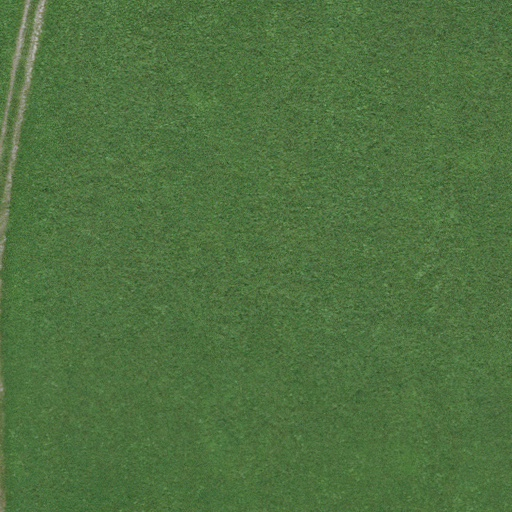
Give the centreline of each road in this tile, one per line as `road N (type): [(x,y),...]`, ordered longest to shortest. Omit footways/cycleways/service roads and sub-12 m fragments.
road 1 (track): [(0,268),(21,80),(39,0)]
road 2 (track): [(4,511),(0,374)]
